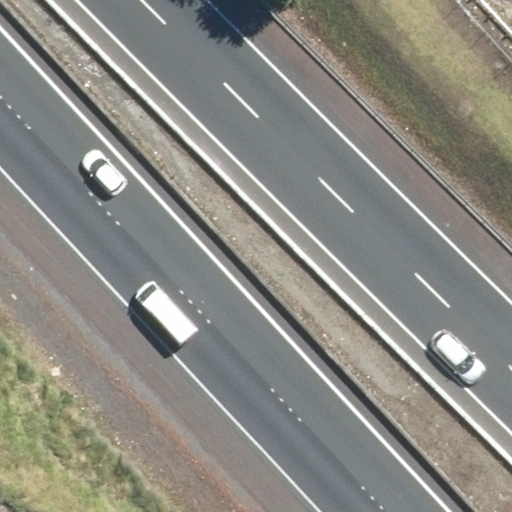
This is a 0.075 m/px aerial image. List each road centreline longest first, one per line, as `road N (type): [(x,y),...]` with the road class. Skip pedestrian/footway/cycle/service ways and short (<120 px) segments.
road 1 (motorway): [(388,511),(0,102)]
road 2 (motorway): [(161,0),(511,358)]
